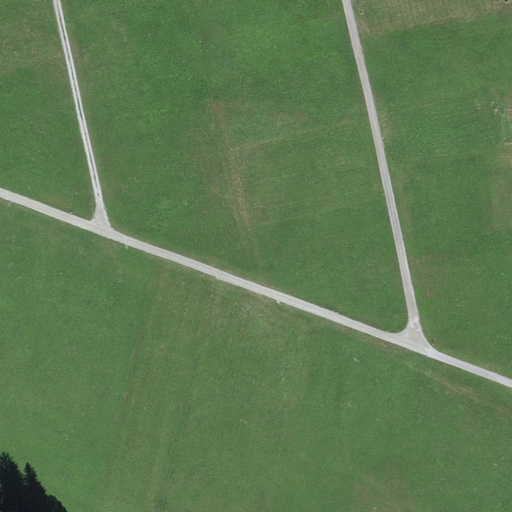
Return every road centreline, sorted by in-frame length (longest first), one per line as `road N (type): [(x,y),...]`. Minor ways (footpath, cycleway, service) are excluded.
road 1 (unclassified): [(511,382),(0,191)]
road 2 (track): [(347,0),(416,346)]
road 3 (track): [(102,228),(56,0)]
